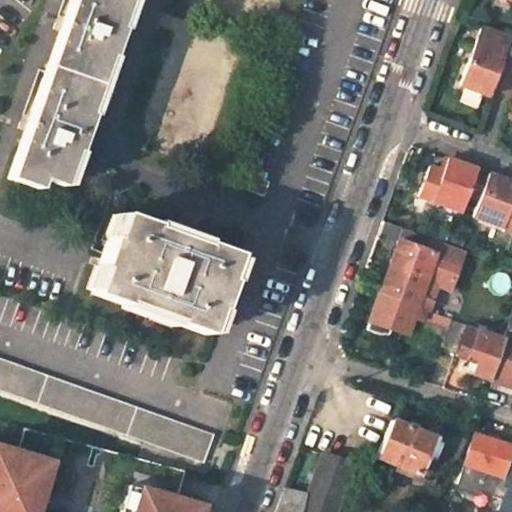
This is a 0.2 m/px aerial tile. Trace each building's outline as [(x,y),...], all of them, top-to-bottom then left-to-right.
[(68,0),(60,24),(54,22),(50,30),(57,32),(24,123),(18,121),(15,128),(21,130),(4,177),(35,189),(38,181),(56,188),(69,152),(73,153),(78,140),(86,117),(82,115),(103,56),(107,58),(112,46),(117,30),(113,29),(123,0),(68,0)] [(488,96),(504,53),(500,52),(505,37),(479,27),(458,85),(488,96)] [(477,165),(448,154),(443,167),(429,162),(418,192),(461,209),(467,193),(477,165)] [(479,197),(489,170),(477,165),(467,193),(479,197)] [(479,197),(467,193),(461,209),(511,227),(511,178),(489,170),(479,197)] [(261,196),(266,183),(241,174),(236,187),(261,196)] [(145,222),(113,211),(104,236),(101,235),(90,264),(94,266),(84,291),(117,303),(118,300),(168,318),(167,322),(198,333),(208,305),(211,306),(222,278),(218,277),(227,253),(196,241),(196,243),(170,234),(172,230),(165,227),(159,225),(157,230),(144,225),(145,222)] [(427,251),(398,241),(389,265),(394,267),(390,280),(384,278),(378,296),(427,312),(430,305),(418,301),(421,293),(426,295),(429,287),(437,285),(451,290),(465,251),(430,238),(427,251)] [(394,267),(389,265),(384,278),(390,280),(394,267)] [(454,351),(463,323),(427,312),(378,296),(365,331),(382,337),(385,327),(406,334),(412,318),(441,328),(436,346),(454,351)] [(463,323),(454,351),(478,359),(473,374),(490,380),(505,337),(463,323)] [(511,325),(509,325),(505,337),(490,380),(511,386),(511,325)] [(0,389),(202,463),(213,436),(0,358),(0,389)] [(418,475),(433,439),(391,422),(377,458),(418,475)] [(490,483),(494,473),(504,475),(511,447),(511,445),(474,434),(464,464),(474,467),(471,478),(490,483)] [(465,444),(453,438),(443,465),(455,469),(465,444)] [(446,445),(433,439),(418,475),(432,481),(446,445)] [(0,511),(35,511),(38,506),(30,503),(34,490),(42,492),(50,463),(0,448),(0,511)] [(282,492),(275,511),(334,511),(345,466),(318,460),(308,498),(282,492)] [(511,511),(511,461),(504,483),(508,485),(499,509),(506,511),(511,511)] [(200,511),(201,508),(129,486),(121,511),(200,511)]
